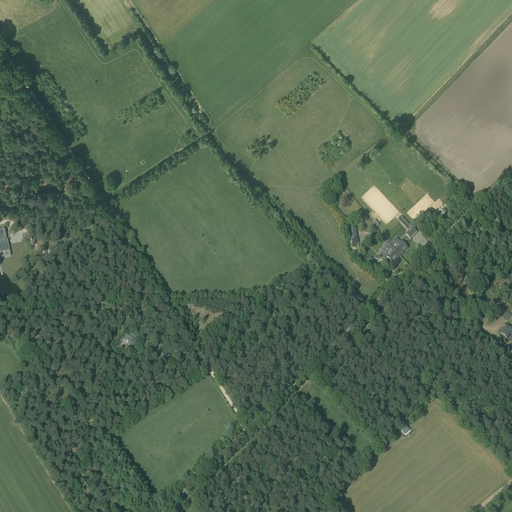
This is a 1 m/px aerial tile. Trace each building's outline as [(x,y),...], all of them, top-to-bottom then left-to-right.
[(54,182),(51,181),(47,180),(47,181),(44,180),(42,184),(52,188),(54,182)] [(445,218),(448,215),(443,210),(440,213),(445,218)] [(410,226),(403,219),(400,222),(406,229),(408,232),(412,228),(410,226)] [(6,241),(3,241),(3,240),(6,239),(4,228),(0,228),(0,252),(0,253),(8,251),(6,241)] [(410,239),(417,233),(412,228),(408,232),(406,234),(410,239)] [(387,243),(400,256),(408,248),(402,243),(398,246),(393,240),(390,243),(388,241),(387,243)] [(392,263),(400,256),(387,243),(386,244),(388,246),(385,248),(390,254),(387,257),(392,263)] [(505,322),(511,316),(507,311),(501,318),(505,322)] [(510,342),(511,339),(511,331),(506,326),(500,333),(510,342)] [(130,336),(126,334),(121,342),(128,346),(129,343),(133,346),(135,344),(138,346),(141,342),(130,335),(130,336)] [(170,358),(164,353),(158,360),(168,367),(175,360),(171,356),(170,358)]
